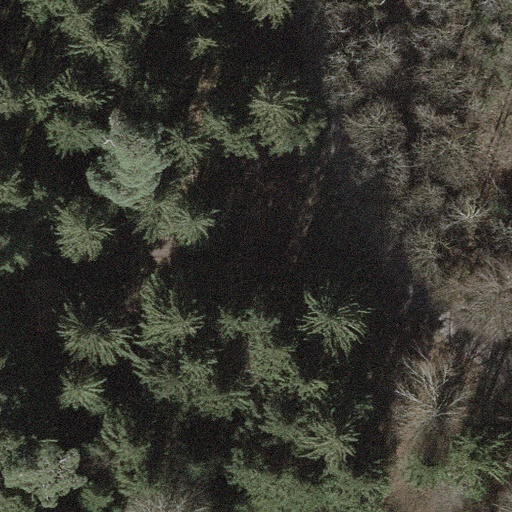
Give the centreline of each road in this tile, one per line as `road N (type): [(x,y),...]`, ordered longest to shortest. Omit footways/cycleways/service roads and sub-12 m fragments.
road 1 (track): [(282,0),(383,263),(511,348)]
road 2 (track): [(383,263),(0,270)]
